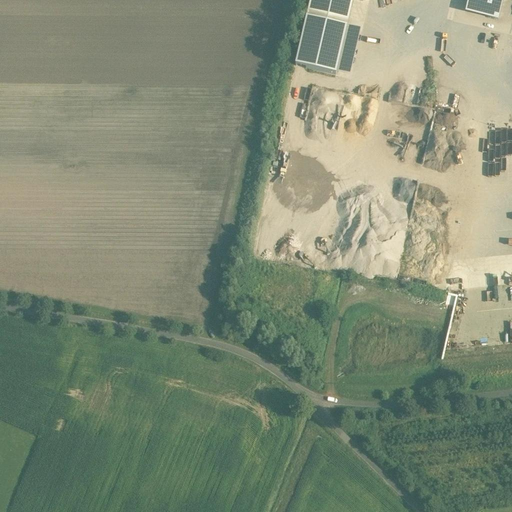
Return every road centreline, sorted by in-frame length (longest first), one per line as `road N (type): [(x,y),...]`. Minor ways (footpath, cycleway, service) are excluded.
road 1 (unclassified): [(0,304),(216,343),(295,386)]
road 2 (unclassified): [(295,386),(371,401),(511,389)]
road 3 (unclassified): [(424,511),(295,386)]
